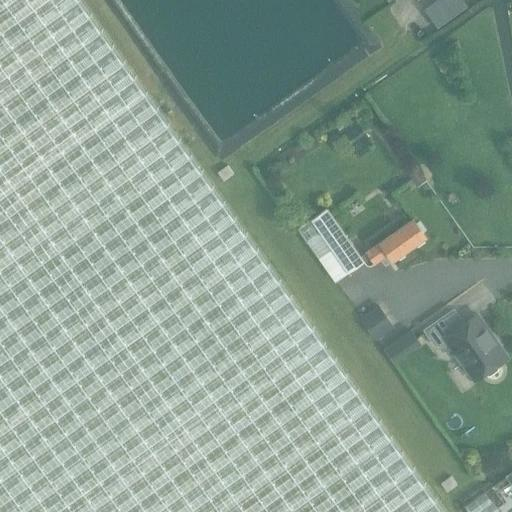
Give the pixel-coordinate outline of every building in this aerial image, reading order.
[(0,0),(0,511),(443,511),(218,195),(79,0),(0,0)] [(462,0),(433,0),(422,8),(435,26),(466,4),(462,0)] [(407,174),(417,187),(426,180),(417,167),(407,174)] [(326,208),(297,228),(307,243),(320,234),(348,273),(364,261),(326,208)] [(414,218),(367,251),(375,262),(381,258),(385,264),(394,258),(395,259),(427,236),(414,218)] [(376,304),(358,317),(374,340),(393,327),(376,304)] [(453,309),(424,329),(435,345),(436,345),(452,347),(475,379),(484,373),(489,374),(497,369),(498,363),(507,357),(495,340),(491,342),(473,317),(464,323),(453,309)] [(410,329),(384,347),(394,362),(421,344),(410,329)] [(451,476),(440,483),(447,492),(457,485),(451,476)] [(472,502),(465,507),(468,511),(498,511),(485,493),(472,502)]
